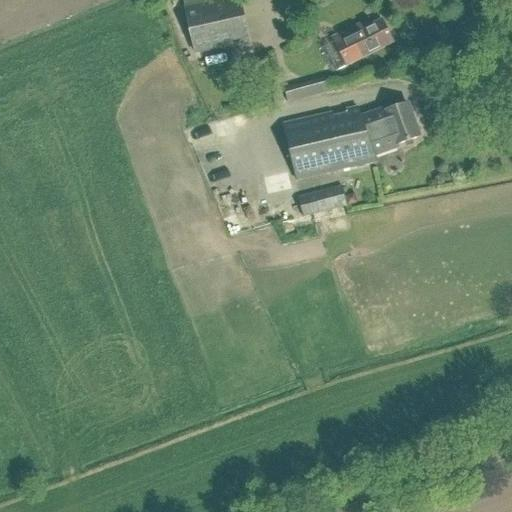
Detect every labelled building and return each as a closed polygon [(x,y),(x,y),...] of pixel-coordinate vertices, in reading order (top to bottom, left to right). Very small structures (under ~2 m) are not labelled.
[(224,0),(216,2),(186,8),(196,54),(249,42),(240,0),(224,0)] [(348,67),(362,60),(394,45),(383,21),(363,30),(361,27),(334,39),(348,67)] [(289,51),(299,48),(295,32),(284,35),(289,51)] [(289,103),(329,92),(326,79),(286,90),(289,103)] [(279,85),(261,91),(265,108),(283,103),(279,85)] [(476,93),(479,110),(507,104),(504,87),(476,93)] [(296,180),(351,166),(381,158),(380,155),(399,148),(398,145),(418,137),(406,105),(386,112),(386,111),(369,117),(368,114),(361,116),(357,108),(342,113),(344,120),(333,123),(331,114),(282,127),(296,180)] [(304,219),(347,207),(342,188),(338,189),(337,187),(298,199),(304,219)]
